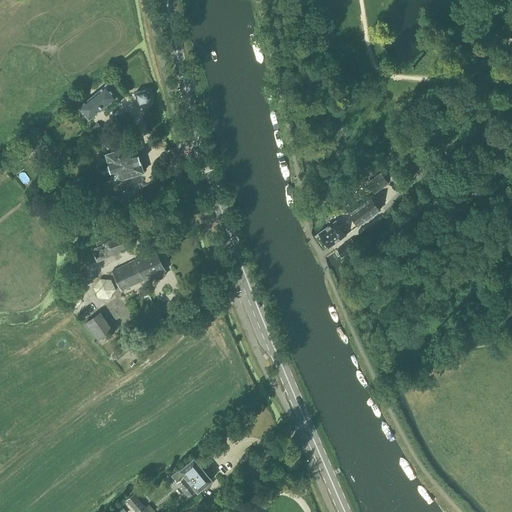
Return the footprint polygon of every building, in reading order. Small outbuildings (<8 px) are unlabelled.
[(117,97),(107,84),(78,107),(88,119),(117,97)] [(149,92),(144,89),(135,92),(139,105),(148,102),(150,98),(149,92)] [(93,136),(103,129),(98,123),(88,130),(93,136)] [(41,137),(32,145),(39,154),(42,151),(41,150),(47,145),(41,137)] [(144,171),(139,155),(135,144),(105,154),(114,181),(144,171)] [(368,182),(375,192),(388,182),(381,173),(368,182)] [(119,209),(120,195),(108,195),(107,209),(119,209)] [(348,212),(358,225),(381,209),(370,195),(348,212)] [(319,233),(329,247),(346,234),(336,220),(319,233)] [(75,258),(70,261),(75,272),(132,245),(126,233),(121,224),(78,244),(83,254),(75,258)] [(357,245),(354,242),(351,238),(337,249),(341,258),(357,245)] [(112,271),(122,290),(152,275),(153,276),(154,276),(156,279),(165,275),(164,271),(165,270),(155,249),(143,255),(143,256),(112,271)] [(85,324),(97,340),(112,330),(100,313),(85,324)] [(180,469),(197,489),(198,491),(212,479),(194,457),(180,469)] [(197,489),(180,469),(172,476),(189,495),(197,489)] [(136,511),(137,511),(144,505),(134,493),(126,500),(136,511)]
